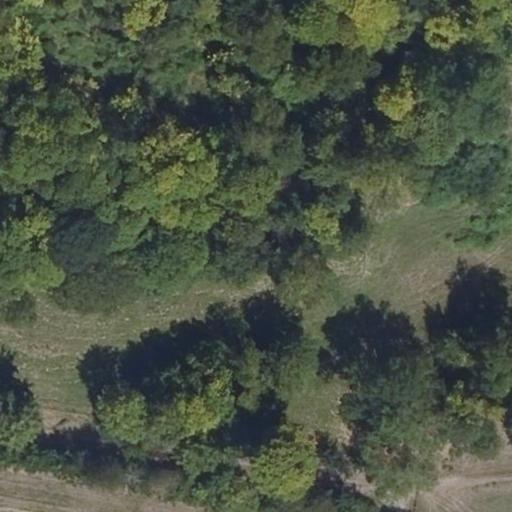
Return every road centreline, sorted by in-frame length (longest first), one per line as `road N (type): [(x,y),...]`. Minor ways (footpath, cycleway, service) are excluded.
road 1 (track): [(0,428),(399,493)]
road 2 (track): [(397,511),(400,391),(417,357),(511,329)]
